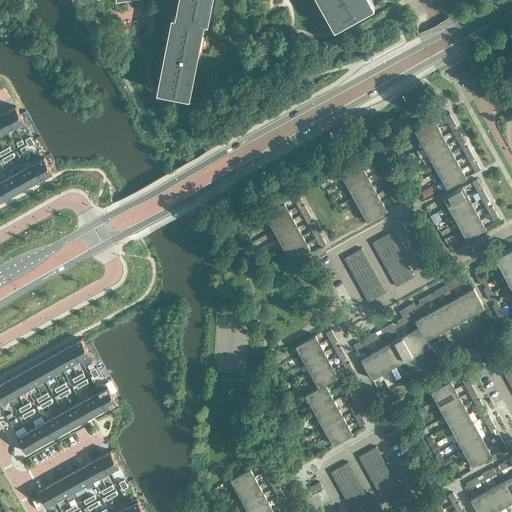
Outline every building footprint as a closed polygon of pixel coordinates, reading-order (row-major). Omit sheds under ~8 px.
[(373,7),(369,0),(180,0),(178,16),(174,15),(159,91),(175,94),(188,96),(203,21),(207,22),(210,0),(321,0),(337,27),(356,16),(373,7)] [(16,106),(6,111),(15,126),(15,127),(16,129),(26,123),(24,121),(20,113),(16,106)] [(15,126),(6,111),(0,114),(0,120),(6,131),(13,127),(15,127),(15,126)] [(453,119),(450,114),(445,117),(448,122),(453,119)] [(420,138),(439,128),(434,120),(435,119),(435,118),(415,130),(416,130),(420,138)] [(457,125),(453,119),(448,122),(451,128),(457,125)] [(425,146),(443,136),(439,128),(420,138),(425,146)] [(463,136),(459,130),(454,133),(457,139),(463,136)] [(429,154),(448,144),(443,136),(425,146),(429,154)] [(466,142),(463,136),(457,139),(461,145),(466,142)] [(434,162),(452,152),(448,144),(429,154),(434,162)] [(472,152),(469,147),(463,149),(466,155),(472,152)] [(377,158),(374,153),(374,152),(369,155),(372,161),(377,158)] [(439,171),(457,160),(452,152),(434,162),(439,171)] [(475,158),(472,152),(466,155),(470,161),(475,158)] [(44,157),(35,162),(43,177),(53,172),(49,165),(44,157)] [(345,179),(364,169),(359,161),(360,160),(340,171),(340,172),(341,171),(345,179)] [(443,179),(461,169),(457,160),(439,171),(443,179)] [(43,177),(35,162),(26,167),(34,182),(43,177)] [(383,169),(380,163),(375,166),(378,172),(383,169)] [(481,169),(478,163),(472,166),(476,172),(481,169)] [(34,182),(26,167),(17,172),(25,187),(34,182)] [(350,187),(368,177),(364,169),(345,179),(350,187)] [(386,175),(383,169),(378,172),(381,178),(386,175)] [(447,188),(467,177),(467,176),(466,177),(461,169),(443,179),(448,187),(447,187),(447,188)] [(25,187),(17,172),(8,177),(17,192),(25,187)] [(17,192),(8,177),(0,181),(0,183),(8,197),(17,192)] [(355,196),(373,186),(368,177),(350,187),(355,196)] [(481,184),(478,178),(472,181),(476,187),(481,184)] [(392,186),(389,180),(384,183),(387,188),(392,186)] [(359,204),(377,194),(373,186),(355,196),(359,204)] [(395,191),(392,186),(387,188),(390,194),(395,191)] [(449,205),(467,195),(463,187),(464,186),(463,186),(443,197),(444,197),(445,197),(449,205)] [(423,190),(425,196),(436,192),(434,187),(423,190)] [(487,195),(483,189),(478,192),(481,198),(487,195)] [(302,200),(299,194),(294,197),(297,203),(302,200)] [(364,212),(382,202),(377,194),(359,204),(364,212)] [(454,213),(472,203),(467,195),(449,205),(454,213)] [(490,201),(487,195),(481,198),(485,204),(490,201)] [(401,202),(398,196),(393,199),(396,205),(401,202)] [(270,221),(289,211),(284,202),(285,202),(285,201),(265,212),(265,213),(266,213),(270,221)] [(368,221),(387,210),(386,210),(382,202),(364,212),(368,220),(367,221),(368,221)] [(458,222),(476,211),(472,203),(454,213),(458,222)] [(308,211),(305,205),(300,208),(303,213),(308,211)] [(496,211),(493,206),(487,209),(491,214),(496,211)] [(275,229),(293,219),(289,211),(270,221),(275,229)] [(311,216),(308,211),(303,213),(306,219),(311,216)] [(463,230),(481,220),(476,211),(458,222),(463,230)] [(499,217),(496,211),(491,214),(494,220),(499,217)] [(280,237),(298,227),(293,219),(275,229),(280,237)] [(467,239),(487,228),(486,227),(485,228),(481,220),(463,230),(467,238),(466,238),(467,239)] [(317,227),(314,222),(314,221),(309,224),(312,230),(317,227)] [(284,245),(302,235),(298,227),(280,237),(284,245)] [(320,233),(317,227),(312,230),(315,236),(320,233)] [(390,232),(373,241),(397,286),(414,276),(390,232)] [(289,253),(307,243),(302,235),(284,245),(289,253)] [(326,244),(323,238),(318,241),(321,246),(326,244)] [(293,263),(312,252),(312,251),(311,251),(307,243),(289,253),(293,262),(292,262),(293,263)] [(362,247),(344,257),(369,301),(386,292),(362,247)] [(501,265),(511,258),(511,247),(496,257),(497,257),(501,265)] [(506,273),(511,269),(511,258),(501,265),(506,273)] [(483,275),(480,269),(475,272),(478,278),(483,275)] [(466,280),(463,275),(457,278),(460,284),(466,280)] [(486,281),(483,275),(478,278),(481,284),(486,281)] [(460,284),(457,278),(452,281),(455,287),(460,284)] [(450,289),(448,287),(447,284),(441,287),(444,293),(450,289)] [(492,291),(489,286),(484,289),(487,294),(492,291)] [(444,293),(441,287),(435,291),(438,296),(444,293)] [(485,307),(480,298),(474,288),(473,288),(474,289),(466,293),(476,311),(484,307),(484,308),(485,307)] [(495,297),(492,291),(487,294),(490,300),(495,297)] [(433,299),(432,296),(430,293),(425,297),(427,302),(433,299)] [(476,311),(466,293),(457,298),(467,316),(476,311)] [(427,302),(425,297),(419,300),(422,305),(427,302)] [(467,316),(457,298),(449,302),(459,320),(467,316)] [(417,308),(415,305),(414,302),(408,306),(411,311),(417,308)] [(459,320),(449,302),(441,307),(451,325),(459,320)] [(501,308),(498,302),(493,305),(496,311),(501,308)] [(451,325),(441,307),(433,311),(443,330),(451,325)] [(504,314),(501,308),(496,311),(499,317),(504,314)] [(443,330),(433,311),(424,316),(435,334),(443,330)] [(412,319),(409,314),(403,317),(406,322),(412,319)] [(435,334),(424,316),(417,320),(416,319),(415,320),(419,326),(419,327),(420,327),(426,339),(435,334)] [(406,322),(403,317),(397,320),(400,325),(406,322)] [(510,324),(507,319),(502,321),(505,327),(510,324)] [(395,328),(394,325),(392,323),(387,326),(390,331),(395,328)] [(390,331),(387,326),(381,329),(384,334),(390,331)] [(420,327),(419,327),(411,332),(421,350),(429,346),(430,347),(430,346),(427,340),(426,339),(420,327)] [(335,335),(331,329),(326,332),(329,338),(335,335)] [(379,337),(377,334),(376,332),(370,335),(373,340),(379,337)] [(421,350),(411,332),(403,336),(413,355),(421,350)] [(301,354),(320,343),(315,335),(316,335),(316,334),(296,345),(296,346),(297,345),(301,354)] [(338,341),(335,335),(329,338),(332,344),(338,341)] [(373,340),(370,335),(364,338),(367,344),(373,340)] [(413,355),(403,336),(395,341),(405,359),(413,355)] [(82,338),(72,344),(81,359),(80,359),(83,365),(93,359),(82,338)] [(362,346),(361,344),(360,341),(354,344),(357,350),(362,346)] [(405,359),(395,341),(387,346),(397,364),(405,359)] [(306,362),(324,352),(320,343),(301,354),(306,362)] [(72,364),(80,359),(81,359),(72,344),(63,349),(72,364)] [(344,352),(340,346),(335,349),(338,355),(344,352)] [(397,364),(387,346),(378,350),(388,368),(397,364)] [(63,349),(54,354),(63,369),(72,364),(63,349)] [(388,368),(378,350),(370,355),(380,373),(388,368)] [(311,370),(329,360),(324,352),(306,362),(311,370)] [(347,357),(344,352),(338,355),(342,360),(347,357)] [(54,354),(45,359),(54,374),(63,369),(54,354)] [(380,373),(370,355),(362,359),(362,358),(361,358),(372,378),(373,378),(372,377),(380,373)] [(45,359),(36,363),(45,379),(54,374),(45,359)] [(315,378),(333,368),(329,360),(311,370),(315,378)] [(353,368),(350,362),(344,365),(347,371),(353,368)] [(36,363),(27,368),(36,384),(45,379),(36,363)] [(511,365),(503,370),(511,386),(511,365)] [(27,368),(19,373),(27,389),(36,384),(27,368)] [(326,384),(339,376),(338,376),(333,368),(315,378),(320,386),(325,384),(326,384)] [(468,378),(465,372),(460,375),(463,381),(468,378)] [(19,373),(10,378),(18,394),(27,389),(19,373)] [(10,378),(1,383),(9,399),(18,394),(10,378)] [(344,384),(341,378),(336,381),(339,387),(344,384)] [(437,399),(455,389),(450,381),(451,380),(431,391),(432,391),(437,399)] [(1,383),(0,383),(0,403),(9,399),(1,383)] [(474,389),(471,383),(466,386),(469,392),(474,389)] [(97,389),(107,407),(117,402),(107,384),(97,389)] [(329,392),(325,384),(320,386),(319,387),(306,394),(306,395),(307,394),(311,402),(329,392)] [(348,390),(344,384),(339,387),(342,393),(348,390)] [(90,396),(98,412),(107,407),(97,389),(97,390),(98,392),(90,396)] [(441,407),(459,397),(455,389),(437,399),(441,407)] [(477,395),(474,389),(469,392),(472,398),(477,395)] [(316,410),(334,400),(329,392),(311,402),(316,410)] [(353,400),(350,395),(345,398),(348,403),(353,400)] [(81,401),(89,417),(98,412),(90,396),(81,401)] [(446,415),(464,405),(459,397),(441,407),(446,415)] [(483,405),(480,399),(475,402),(478,408),(483,405)] [(320,419),(339,409),(334,400),(316,410),(320,419)] [(357,406),(353,400),(348,403),(351,409),(357,406)] [(72,406),(80,422),(89,417),(81,401),(72,406)] [(450,424),(469,414),(464,405),(446,415),(450,424)] [(487,411),(483,405),(478,408),(481,414),(487,411)] [(63,411),(71,427),(80,422),(72,406),(63,411)] [(325,427),(343,417),(339,409),(320,419),(325,427)] [(54,416),(62,432),(71,427),(63,411),(54,416)] [(363,417),(359,411),(354,414),(357,420),(363,417)] [(455,432),(473,422),(469,414),(450,424),(455,432)] [(45,421),(54,437),(62,432),(54,416),(45,421)] [(493,422),(489,416),(484,419),(487,425),(493,422)] [(329,435),(348,425),(343,417),(325,427),(329,435)] [(366,423),(363,418),(363,417),(357,420),(360,426),(366,423)] [(36,426),(45,442),(54,437),(45,421),(36,426)] [(459,440),(478,430),(473,422),(455,432),(459,440)] [(496,427),(493,422),(487,425),(490,430),(496,427)] [(333,444),(353,433),(352,433),(348,425),(329,435),(334,443),(333,444)] [(27,431),(36,446),(45,442),(36,426),(27,431)] [(464,448),(482,438),(478,430),(459,440),(464,448)] [(18,436),(26,452),(36,446),(27,431),(18,436)] [(502,438),(498,432),(493,435),(496,441),(502,438)] [(469,456),(487,446),(482,438),(464,448),(469,456)] [(505,444),(502,438),(496,441),(500,447),(505,444)] [(376,446),(359,455),(383,500),(401,491),(376,446)] [(472,466),(492,455),(492,454),(491,454),(487,446),(469,456),(473,465),(472,465),(472,466)] [(101,455),(110,471),(119,466),(111,450),(101,455)] [(92,460),(101,476),(110,471),(101,455),(92,460)] [(83,465),(92,481),(101,476),(92,460),(83,465)] [(268,466),(265,460),(260,463),(263,469),(268,466)] [(348,462),(331,471),(352,511),(362,511),(372,506),(348,462)] [(507,467),(505,462),(499,465),(502,470),(507,467)] [(74,470),(83,486),(92,481),(83,465),(74,470)] [(236,487),(255,477),(250,469),(251,468),(231,479),(232,479),(236,487)] [(497,473),(495,470),(494,468),(488,471),(491,476),(497,473)] [(65,475),(74,491),(83,486),(74,470),(65,475)] [(274,477),(271,471),(266,474),(269,480),(274,477)] [(491,476),(488,471),(482,474),(485,479),(491,476)] [(56,480),(65,496),(74,491),(65,475),(56,480)] [(316,475),(314,476),(307,481),(314,493),(323,488),(316,475)] [(241,495),(259,485),(255,477),(236,487),(241,495)] [(277,482),(274,477),(269,480),(272,485),(277,482)] [(480,482),(479,479),(477,477),(472,480),(475,485),(480,482)] [(47,485),(56,501),(65,496),(56,480),(47,485)] [(475,485),(472,480),(466,483),(469,488),(475,485)] [(511,500),(511,494),(505,481),(496,486),(506,504),(511,500)] [(38,490),(47,506),(56,501),(47,485),(38,490)] [(245,503),(264,493),(259,485),(241,495),(245,503)] [(506,504),(496,486),(488,490),(498,508),(506,504)] [(283,493),(280,487),(275,490),(278,496),(283,493)] [(491,511),(498,508),(488,490),(480,495),(489,511),(491,511)] [(457,498),(453,492),(448,495),(451,501),(457,498)] [(250,511),(268,501),(264,493),(245,503),(250,511)] [(286,499),(283,493),(278,496),(281,502),(286,499)] [(489,511),(480,495),(472,499),(471,498),(471,499),(478,511),(489,511)] [(128,505),(132,511),(144,511),(137,498),(127,503),(128,505)] [(421,511),(437,511),(443,509),(439,501),(440,500),(439,500),(419,511),(420,511),(421,511)] [(250,511),(268,511),(273,510),(268,501),(250,511)] [(463,509),(459,503),(454,506),(457,511),(463,509)]
